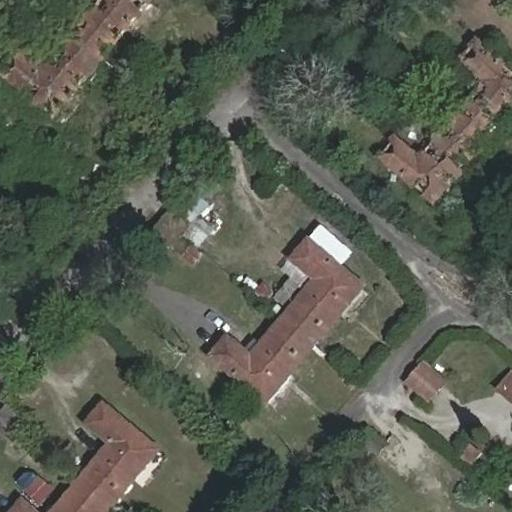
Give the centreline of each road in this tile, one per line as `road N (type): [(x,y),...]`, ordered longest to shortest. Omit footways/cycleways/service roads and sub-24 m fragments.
road 1 (residential): [(237,98),(29,332)]
road 2 (residential): [(462,292),(237,98)]
road 3 (residential): [(462,292),(285,511)]
road 4 (residential): [(316,0),(237,98)]
